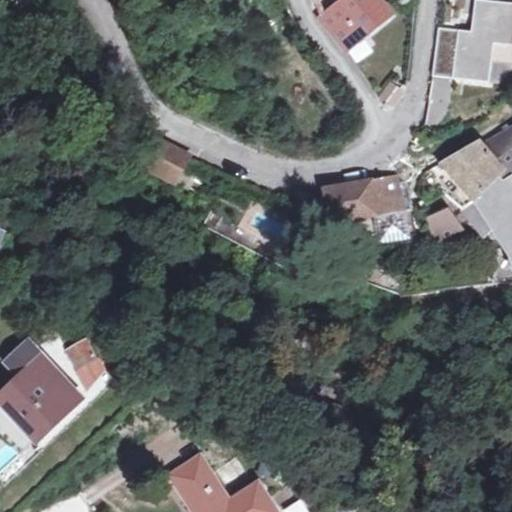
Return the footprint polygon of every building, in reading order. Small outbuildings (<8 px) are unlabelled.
[(387,16),(374,0),(342,0),(320,18),(344,46),(346,50),(363,36),(387,16)] [(511,2),(486,0),(474,0),(471,32),(438,29),(433,77),(489,83),(493,46),(511,48),(511,2)] [(391,78),(376,96),(386,104),(401,86),(391,78)] [(474,201),(462,211),(484,237),(496,229),(508,244),(511,255),(511,178),(509,175),(511,173),(511,127),(481,145),(479,143),(443,164),(458,182),(474,201)] [(156,155),(144,181),(176,194),(187,169),(156,155)] [(401,204),(397,186),(395,177),(326,191),(327,194),(332,222),(332,224),(403,213),(401,204)] [(397,186),(401,204),(410,202),(406,184),(397,186)] [(323,225),(332,224),(332,222),(327,194),(313,197),(316,212),(321,212),(323,225)] [(436,237),(458,226),(453,218),(447,209),(434,213),(427,218),(424,220),(434,237),(436,237)] [(458,226),(436,237),(442,250),(465,239),(458,226)] [(323,236),(318,245),(331,253),(336,245),(323,236)] [(67,350),(79,371),(99,360),(88,340),(67,350)] [(43,357),(37,363),(69,398),(76,392),(43,357)] [(108,372),(99,360),(79,371),(89,390),(108,372)] [(69,398),(37,363),(0,397),(0,406),(35,443),(83,397),(76,392),(69,398)] [(274,511),(255,483),(226,500),(197,457),(170,475),(194,511),(274,511)]
